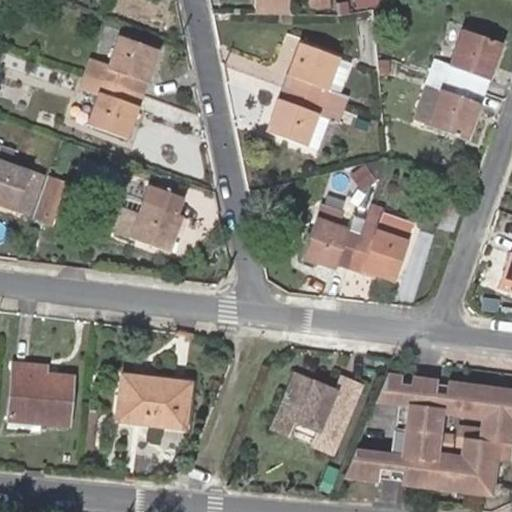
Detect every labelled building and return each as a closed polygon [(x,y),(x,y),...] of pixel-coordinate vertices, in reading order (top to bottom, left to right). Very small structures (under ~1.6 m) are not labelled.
[(257,0),(258,17),(294,16),(290,0),(257,0)] [(310,0),(313,10),(331,7),(329,0),(310,0)] [(446,74),(481,86),(486,73),(488,74),(492,62),(496,63),(503,42),(463,28),(454,49),(440,43),(430,68),(446,74)] [(86,71),(101,76),(134,89),(138,77),(141,78),(146,65),(150,66),(156,47),(116,33),(105,64),(91,59),(86,71)] [(293,76),(291,75),(297,62),(292,60),(299,42),(297,41),(284,72),(289,74),(283,88),(288,89),(293,76)] [(293,76),(288,89),(320,102),(343,109),(347,98),(340,95),(352,62),(337,57),(299,42),(292,60),(297,62),(291,75),(293,76)] [(492,62),(488,74),(493,76),(505,43),(503,42),(496,63),(492,62)] [(146,65),(141,78),(138,77),(134,89),(143,92),(147,80),(158,48),(156,47),(150,66),(146,65)] [(389,62),(380,63),(381,77),(391,76),(389,62)] [(476,99),(481,86),(446,74),(430,68),(425,84),(428,85),(440,89),(434,104),(428,120),(468,135),(476,113),(473,112),(478,100),(476,99)] [(95,93),(85,122),(124,136),(130,118),(126,116),(131,103),(129,101),(134,89),(101,76),(86,71),(80,88),(95,93)] [(434,104),(440,89),(428,85),(422,99),(434,104)] [(277,114),(282,101),(283,101),(288,89),(283,88),(278,100),(275,98),(263,129),(266,131),(273,112),(277,114)] [(126,137),(138,105),(143,92),(134,89),(129,101),(131,103),(126,116),(130,118),(124,136),(126,137)] [(320,102),(288,89),(283,101),(282,101),(277,114),(273,112),(266,131),(303,144),(319,150),(330,122),(338,124),(343,109),(320,102)] [(483,101),(478,100),(473,112),(476,113),(468,135),(470,135),(483,101)] [(17,153),(1,147),(0,149),(0,156),(15,162),(17,153)] [(0,201),(14,206),(13,209),(29,214),(41,178),(25,172),(27,166),(15,162),(0,156),(0,149),(1,147),(0,147),(0,201)] [(355,177),(374,187),(385,166),(366,156),(355,177)] [(65,183),(50,177),(36,217),(51,222),(65,183)] [(171,225),(175,213),(173,211),(178,195),(147,184),(134,216),(117,209),(110,229),(127,235),(165,249),(174,226),(171,225)] [(358,230),(347,264),(361,269),(362,263),(375,268),(373,272),(395,279),(408,239),(373,227),(378,212),(381,203),(369,199),(358,230)] [(451,234),(460,208),(446,203),(437,229),(451,234)] [(378,212),(373,227),(408,239),(413,223),(378,212)] [(181,215),(175,213),(171,225),(174,226),(165,249),(168,251),(181,215)] [(335,260),(347,264),(358,230),(314,215),(301,254),(319,261),(320,258),(334,263),(335,260)] [(496,286),(498,287),(506,265),(509,266),(511,257),(511,252),(508,252),(496,286)] [(332,269),(334,263),(320,258),(319,261),(301,254),(300,257),(332,269)] [(506,265),(498,287),(511,291),(511,257),(509,266),(506,265)] [(362,263),(361,269),(394,281),(395,279),(373,272),(375,268),(362,263)] [(14,361),(9,415),(67,420),(72,374),(45,371),(46,364),(14,361)] [(115,416),(185,424),(189,377),(120,371),(115,416)] [(333,389),(328,387),(326,394),(319,391),(321,384),(292,374),(276,416),(298,424),(318,431),(314,445),(335,453),(360,384),(339,375),(333,389)] [(356,448),(347,474),(408,481),(411,460),(465,466),(465,460),(436,455),(437,447),(449,448),(451,431),(439,430),(438,430),(407,427),(410,404),(440,409),(483,414),(484,406),(438,400),(439,381),(382,375),(373,400),(398,403),(392,451),(356,448)] [(411,460),(408,481),(426,483),(480,490),(481,479),(496,481),(498,460),(510,461),(511,441),(511,389),(461,383),(439,381),(438,400),(484,406),(483,414),(482,424),(459,422),(458,448),(466,449),(465,460),(465,466),(411,460)] [(326,394),(328,387),(321,384),(319,391),(326,394)] [(438,430),(440,409),(410,404),(407,427),(438,430)] [(293,438),(298,424),(276,416),(271,429),(293,438)] [(481,479),(480,490),(495,492),(496,481),(481,479)]
